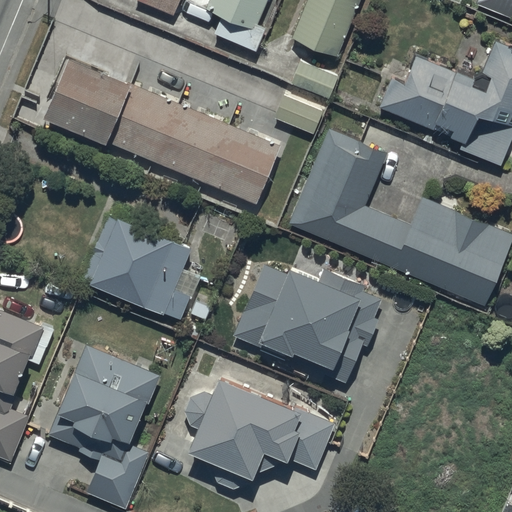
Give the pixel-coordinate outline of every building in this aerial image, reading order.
[(135,0),(135,1),(173,17),(179,0),(135,0)] [(210,0),(206,12),(221,18),(213,36),(256,55),(266,32),(256,28),(268,0),(210,0)] [(307,0),(291,39),(336,58),(359,0),(307,0)] [(511,0),(475,0),(474,4),(511,19),(511,0)] [(511,46),(497,40),(484,69),(472,78),(454,69),(452,73),(415,58),(405,84),(392,78),(379,109),(462,146),(460,152),(499,169),(511,138),(511,46)] [(68,60),(43,122),(105,148),(107,144),(257,208),(283,148),(68,60)] [(299,63),(291,84),(328,100),(336,79),(299,63)] [(282,97),(273,119),(314,135),(323,113),(282,97)] [(329,130),(289,226),(486,308),(511,243),(511,236),(421,199),(411,226),(363,207),(386,154),(329,130)] [(90,283),(88,288),(162,317),(163,316),(179,322),(188,299),(173,292),(190,249),(109,217),(83,281),(90,283)] [(265,259),(234,331),(262,342),(260,345),(286,356),(288,352),(294,355),(295,351),(331,367),(329,371),(347,378),(363,341),(368,344),(381,315),(374,312),(380,296),(363,289),(366,281),(324,263),(318,278),(291,267),(290,270),(265,259)] [(0,309),(0,460),(10,465),(29,419),(8,410),(28,362),(39,366),(53,331),(0,309)] [(85,349),(48,438),(80,449),(78,454),(100,463),(88,495),(128,510),(148,454),(129,447),(145,406),(148,407),(160,377),(85,349)] [(201,427),(190,453),(219,464),(216,472),(219,479),(236,487),(247,483),(250,479),(255,480),(258,472),(284,461),(289,463),(293,456),(316,467),(336,421),(298,404),(295,411),(222,378),(216,391),(214,390),(213,390),(211,390),(209,389),(208,389),(206,390),(204,390),(202,390),(201,391),(199,392),(198,392),(196,393),(195,394),(194,396),(193,397),(192,398),(191,400),(190,401),(189,403),(189,405),(189,406),(188,408),(189,410),(189,412),(189,413),(189,415),(190,416),(191,418),(192,420),(192,421),(194,422),(195,423),(196,425),(197,426),(199,427),(201,427)]
